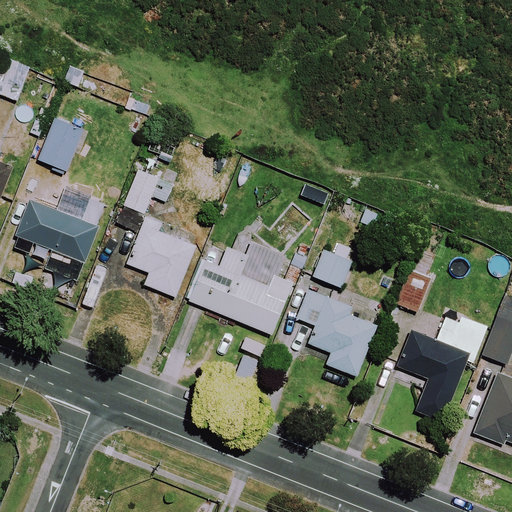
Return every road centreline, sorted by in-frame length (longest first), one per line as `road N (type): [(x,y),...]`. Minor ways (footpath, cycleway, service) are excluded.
road 1 (residential): [(101,386),(416,511)]
road 2 (residential): [(52,511),(101,386)]
